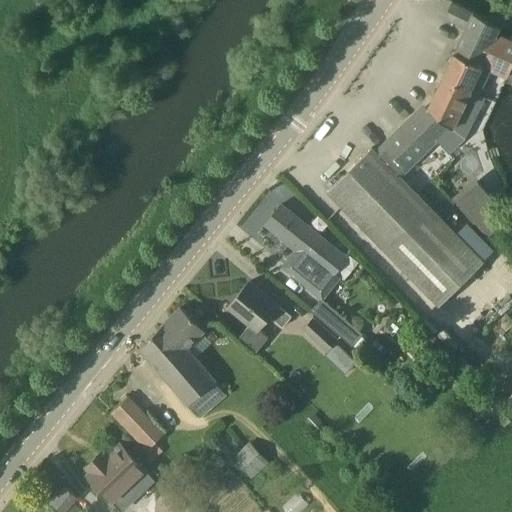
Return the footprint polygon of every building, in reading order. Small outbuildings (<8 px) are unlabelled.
[(504,79),(511,61),(511,42),(495,36),(499,26),(451,2),(444,17),(467,28),(442,78),(475,93),(486,71),(504,79)] [(433,138),(435,140),(436,139),(451,125),(464,99),(471,102),(475,93),(442,78),(428,108),(426,106),(415,117),(413,115),(376,151),(372,147),(327,191),(385,250),(428,206),(397,175),(433,138)] [(455,194),(488,236),(511,217),(478,176),(455,194)] [(347,257),(282,204),(266,224),(298,250),(292,259),(289,257),(281,267),(320,299),(334,281),(330,278),(347,257)] [(439,306),(484,263),(428,206),(385,250),(439,306)] [(283,328),(293,316),(250,282),(229,307),(250,324),(239,338),(256,352),(269,337),(259,329),(269,317),(283,328)] [(327,302),(316,315),(350,347),(362,335),(327,302)] [(216,380),(188,346),(204,330),(198,323),(181,306),(140,346),(157,364),(199,416),(210,406),(199,393),(216,380)] [(315,318),(304,330),(327,351),(338,340),(315,318)] [(164,433),(128,396),(111,412),(148,449),(164,433)] [(305,421),(318,436),(328,427),(314,413),(305,421)] [(511,421),(506,415),(500,420),(504,426),(511,421)] [(459,436),(452,443),(456,447),(463,440),(459,436)] [(250,440),(232,456),(252,478),(270,463),(250,440)] [(434,452),(444,463),(456,452),(445,441),(434,452)] [(124,511),(154,481),(119,444),(102,461),(98,457),(87,468),(91,471),(89,474),(124,511)] [(76,497),(64,486),(51,501),(63,511),(76,497)]
